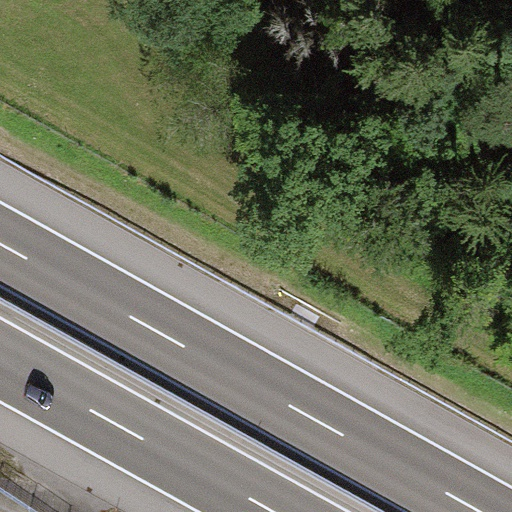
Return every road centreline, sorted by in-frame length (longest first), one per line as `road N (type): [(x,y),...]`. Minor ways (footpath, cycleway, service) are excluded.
road 1 (motorway): [(482,511),(0,243)]
road 2 (motorway): [(0,359),(274,511)]
